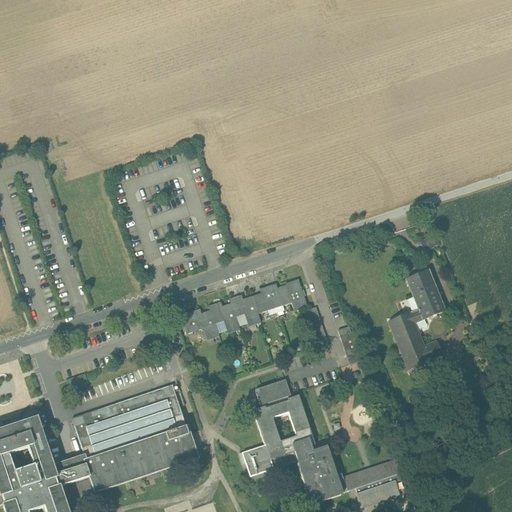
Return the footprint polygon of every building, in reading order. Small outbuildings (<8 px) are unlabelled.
[(427,270),(407,279),(416,300),(436,292),(427,270)] [(230,304),(222,307),(220,303),(208,307),(209,311),(201,314),(200,310),(177,317),(180,325),(183,324),(186,335),(205,329),(208,337),(217,334),(218,338),(219,338),(215,325),(226,321),(229,330),(238,327),(239,331),(240,331),(236,318),(246,314),(250,323),(259,320),(260,324),(261,324),(258,315),(274,309),(277,318),(278,318),(275,309),(292,304),(295,313),(307,308),(298,280),(285,284),(286,286),(277,289),(276,285),(259,290),(261,294),(243,300),(241,296),(229,300),(230,304)] [(420,309),(389,322),(410,370),(431,361),(415,324),(424,320),(424,319),(444,310),(436,292),(416,300),(420,309)] [(329,347),(316,308),(303,312),(313,342),(316,351),(329,347)] [(349,327),(338,331),(349,366),(362,361),(349,327)] [(313,342),(308,343),(311,353),(316,351),(313,342)] [(65,380),(68,389),(88,383),(85,374),(65,380)] [(256,409),(268,445),(242,454),(250,477),(300,461),(314,504),(343,494),(340,486),(327,447),(313,452),(311,447),(315,446),(298,395),(291,398),(290,395),(293,394),(288,379),(257,390),(262,404),(264,403),(265,406),(256,409)] [(172,386),(72,419),(84,456),(53,466),(37,418),(0,430),(0,506),(2,506),(4,511),(68,511),(64,498),(95,488),(95,489),(195,456),(172,386)] [(203,448),(200,436),(192,439),(197,454),(201,452),(203,448)] [(397,461),(343,479),(344,484),(340,486),(343,494),(355,489),(357,494),(356,495),(359,505),(364,503),(366,506),(393,497),(392,494),(398,492),(395,483),(402,481),(400,475),(401,474),(397,461)]
